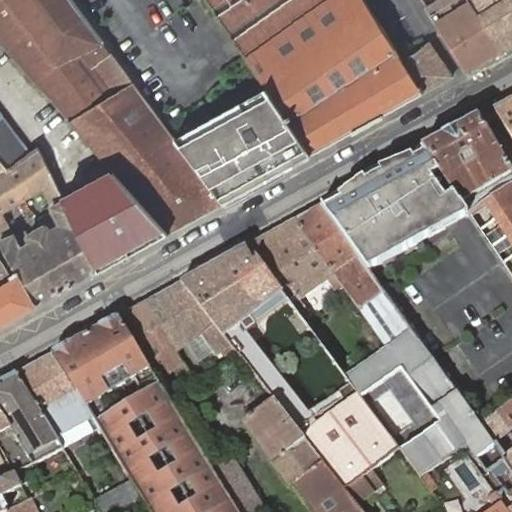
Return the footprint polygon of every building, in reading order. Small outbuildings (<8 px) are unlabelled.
[(0,0),(0,43),(114,172),(168,234),(185,225),(223,204),(195,167),(174,139),(71,0),(0,0)] [(207,0),(267,88),(312,155),(423,94),(402,61),(362,0),(207,0)] [(453,49),(466,69),(502,50),(470,0),(439,0),(427,8),(453,49)] [(511,0),(470,0),(502,50),(511,44),(511,0)] [(402,61),(423,94),(453,77),(442,60),(440,61),(438,58),(430,44),(424,47),(402,61)] [(195,167),(223,204),(272,177),(295,164),(312,155),(267,88),(174,139),(195,167)] [(511,100),(494,111),(511,138),(511,100)] [(0,160),(8,171),(29,155),(0,115),(0,160)] [(511,169),(479,119),(425,149),(470,215),(511,277),(511,169)] [(0,240),(0,241),(6,253),(10,258),(17,272),(37,306),(100,272),(64,200),(38,148),(29,155),(8,171),(0,175),(0,240)] [(425,149),(322,206),(368,271),(470,215),(425,149)] [(0,175),(8,171),(0,160),(0,175)] [(64,200),(100,272),(168,234),(114,172),(64,200)] [(322,206),(295,221),(342,286),(381,341),(387,349),(381,353),(352,373),(345,378),(359,396),(400,450),(421,477),(426,473),(463,449),(467,446),(487,474),(500,465),(505,462),(482,430),(397,312),(368,271),(322,206)] [(295,221),(245,248),(254,263),(258,261),(284,296),(299,316),(306,311),(299,301),(327,282),(334,291),(342,286),(295,221)] [(245,248),(182,283),(225,338),(241,327),(284,296),(258,261),(254,263),(245,248)] [(0,253),(0,259),(2,263),(10,258),(6,253),(0,253)] [(0,326),(37,306),(17,272),(9,276),(2,263),(0,259),(0,326)] [(299,301),(306,311),(334,291),(327,282),(299,301)] [(182,283),(157,297),(190,344),(202,335),(214,351),(217,356),(231,346),(225,338),(182,283)] [(157,297),(142,305),(177,354),(190,344),(157,297)] [(142,305),(118,319),(149,367),(161,360),(172,376),(175,375),(179,382),(189,375),(191,374),(177,354),(142,305)] [(118,319),(54,354),(93,417),(92,417),(97,425),(138,491),(146,504),(151,511),(237,511),(228,496),(211,469),(172,406),(160,386),(149,367),(118,319)] [(231,346),(242,359),(275,401),(303,438),(316,428),(241,327),(225,338),(231,346)] [(202,335),(190,344),(202,361),(214,351),(202,335)] [(387,349),(381,341),(376,345),(381,353),(387,349)] [(321,349),(293,363),(310,399),(339,385),(321,349)] [(54,354),(17,375),(57,437),(92,417),(93,417),(54,354)] [(161,360),(149,367),(160,386),(172,376),(161,360)] [(349,368),(342,373),(345,378),(352,373),(349,368)] [(17,375),(0,383),(0,410),(34,464),(64,449),(61,445),(57,437),(17,375)] [(316,428),(303,438),(324,464),(345,491),(364,477),(373,470),(400,450),(359,396),(316,428)] [(303,438),(275,401),(243,423),(290,489),(293,486),(324,464),(303,438)] [(511,408),(482,430),(505,462),(509,468),(511,471),(511,408)] [(0,410),(0,447),(15,474),(34,464),(0,410)] [(92,417),(57,437),(61,445),(97,425),(92,417)] [(231,457),(211,469),(228,496),(247,484),(231,457)] [(509,468),(505,462),(500,465),(504,471),(509,468)] [(324,464),(293,486),(311,511),(361,511),(356,506),(345,491),(324,464)] [(373,470),(364,477),(375,492),(384,485),(373,470)] [(426,473),(421,477),(432,493),(437,488),(426,473)] [(0,481),(0,511),(2,511),(0,507),(0,499),(22,487),(15,474),(0,481)] [(364,477),(345,491),(356,506),(375,492),(364,477)] [(102,511),(131,511),(146,504),(138,491),(132,481),(95,500),(102,511)] [(247,484),(228,496),(237,511),(259,511),(263,510),(247,484)] [(6,511),(29,500),(22,487),(0,499),(0,507),(2,511),(6,511)] [(505,489),(497,495),(508,511),(511,511),(511,496),(511,497),(505,489)] [(508,511),(497,495),(489,501),(496,511),(495,511),(508,511)] [(6,511),(27,511),(36,508),(32,499),(29,500),(6,511)] [(495,511),(496,511),(489,501),(473,511),(495,511)]
